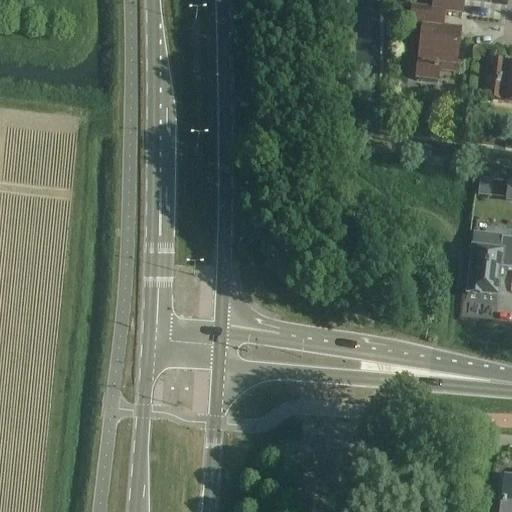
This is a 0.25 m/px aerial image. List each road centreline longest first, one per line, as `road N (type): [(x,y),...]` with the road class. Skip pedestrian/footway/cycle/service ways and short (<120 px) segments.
road 1 (primary): [(150,0),(147,341)]
road 2 (primary): [(220,331),(221,0)]
road 3 (tertiary): [(511,381),(432,359),(220,331)]
road 4 (tertiary): [(218,367),(511,386)]
road 5 (primary): [(147,341),(137,511)]
road 6 (primary): [(211,511),(218,367)]
